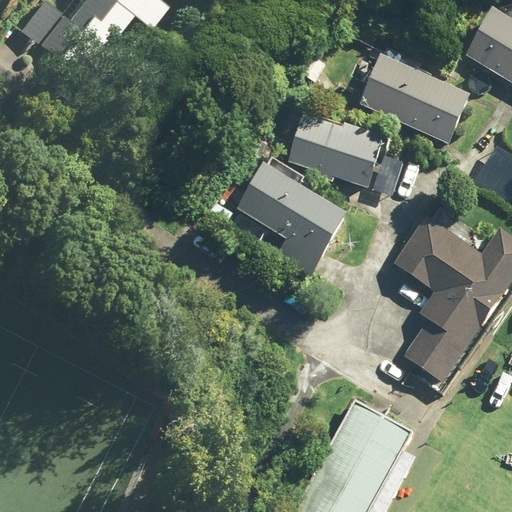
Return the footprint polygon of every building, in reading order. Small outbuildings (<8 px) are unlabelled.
[(143,37),(164,14),(148,0),(47,0),(17,33),(69,82),(126,21),(143,37)] [(511,20),(494,11),(466,67),(511,90),(511,20)] [(470,96),(383,55),(358,108),(444,149),(470,96)] [(387,137),(302,115),(287,170),(373,192),(387,137)] [(265,162),(232,210),(285,246),(272,264),(303,286),(349,218),(265,162)] [(511,288),(511,237),(499,228),(490,240),(442,206),(398,269),(432,293),(416,316),(426,323),(402,358),(444,386),(511,288)] [(372,511),(412,435),(351,403),(294,511),(372,511)]
